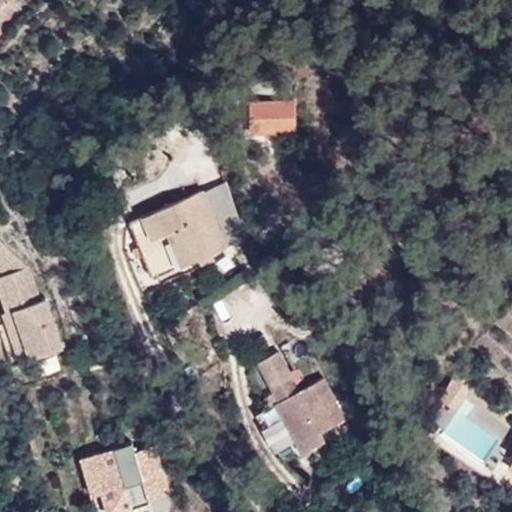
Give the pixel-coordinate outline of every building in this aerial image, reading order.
[(0,0),(0,34),(22,16),(7,0),(0,0)] [(295,107),(250,106),(250,128),(295,128),(295,107)] [(225,182),(203,192),(226,247),(246,239),(225,182)] [(202,190),(129,221),(153,278),(226,247),(203,192),(202,190)] [(29,266),(0,237),(0,285),(8,311),(14,309),(30,358),(63,347),(46,298),(40,300),(29,266)] [(30,358),(14,309),(8,311),(5,312),(21,361),(30,358)] [(278,352),(258,362),(279,401),(275,403),(301,453),(325,441),(320,432),(344,419),(323,378),(298,391),(278,352)] [(458,373),(441,398),(455,408),(472,382),(458,373)] [(143,480),(132,442),(91,454),(103,492),(143,480)]
